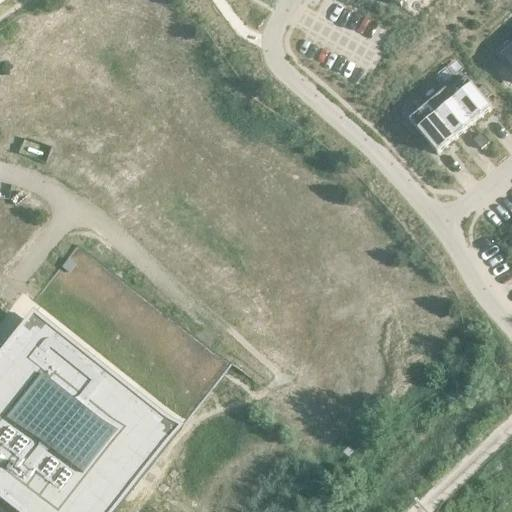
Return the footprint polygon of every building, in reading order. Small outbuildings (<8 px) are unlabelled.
[(387,0),(401,9),(406,0),(387,0)] [(476,93),(466,81),(449,96),(448,97),(473,127),(491,112),(484,102),(491,97),(484,88),(483,87),(476,93)] [(456,142),(473,127),(448,97),(449,96),(446,92),(427,108),(430,112),(431,111),(456,142)] [(430,112),(412,127),(422,138),(415,144),(415,145),(423,153),(430,147),(437,157),(456,142),(431,111),(430,112)] [(480,137),(474,142),(481,151),(488,146),(489,145),(481,136),(480,137)] [(189,340),(76,249),(32,304),(27,326),(0,360),(0,511),(122,511),(146,483),(176,444),(171,440),(203,400),(228,369),(208,352),(189,340)] [(270,495),(283,481),(276,475),(263,488),(270,495)]
